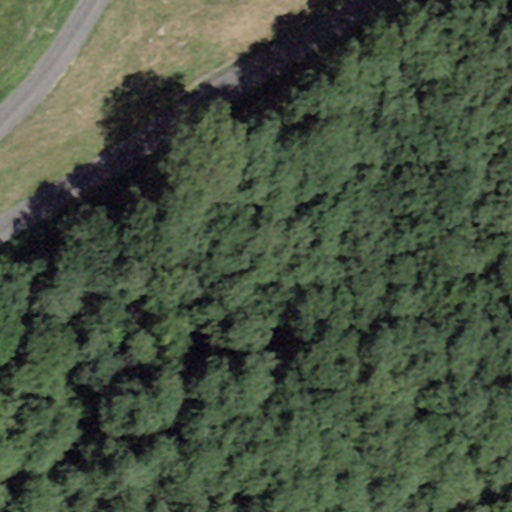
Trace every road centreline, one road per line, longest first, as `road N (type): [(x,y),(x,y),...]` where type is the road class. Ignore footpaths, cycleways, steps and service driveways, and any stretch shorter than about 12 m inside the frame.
road 1 (unclassified): [(0,230),(372,0)]
road 2 (unclassified): [(93,0),(61,53),(0,121)]
